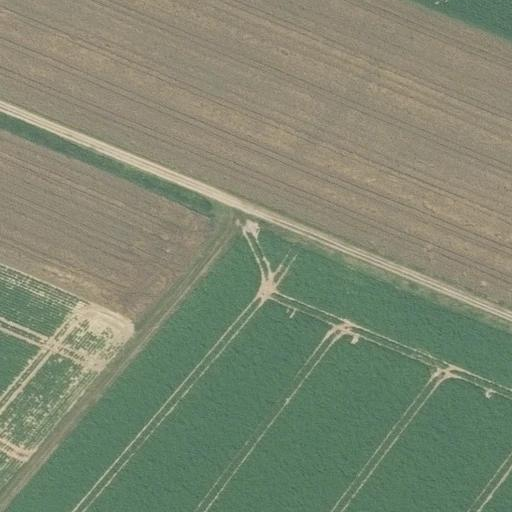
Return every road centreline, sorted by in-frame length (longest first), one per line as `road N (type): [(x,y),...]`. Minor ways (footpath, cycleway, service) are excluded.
road 1 (track): [(0,109),(511,325)]
road 2 (track): [(0,506),(247,213)]
